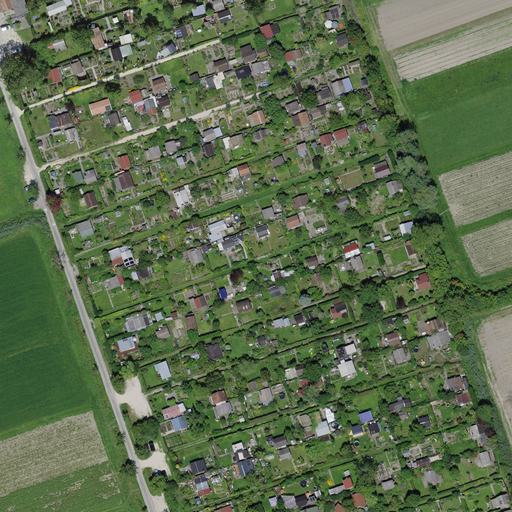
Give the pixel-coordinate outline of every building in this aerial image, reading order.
[(11,0),(0,0),(0,2),(2,9),(13,6),(11,0)] [(51,14),(76,4),(74,0),(59,0),(48,5),(51,14)] [(230,6),(227,0),(214,0),(217,9),(230,6)] [(91,29),(98,49),(109,45),(101,25),(91,29)] [(266,40),(276,36),(271,25),(262,29),(266,40)] [(117,58),(135,52),(131,42),(113,48),(117,58)] [(247,64),(258,60),(253,45),(242,48),(247,64)] [(302,49),(287,53),(290,61),(304,57),(302,49)] [(81,58),(72,62),(77,73),(86,69),(81,58)] [(219,74),(231,70),(228,59),(216,63),(219,74)] [(255,74),(266,73),(265,63),(254,64),(255,74)] [(240,80),(253,75),(250,65),(236,70),(240,80)] [(48,70),(52,82),(64,78),(59,66),(48,70)] [(211,90),(219,87),(216,77),(208,79),(211,90)] [(158,93),(169,89),(165,78),(153,82),(158,93)] [(351,78),(334,83),(337,96),(355,91),(351,78)] [(319,91),(322,103),(334,100),(331,88),(319,91)] [(135,103),(145,100),(141,90),(131,94),(135,103)] [(163,109),(173,105),(169,95),(159,99),(163,109)] [(90,104),(94,116),(114,110),(111,99),(90,104)] [(151,113),(151,115),(159,114),(158,99),(138,101),(140,114),(151,113)] [(289,103),(290,114),(305,112),(303,101),(289,103)] [(312,109),(315,118),(329,115),(327,105),(312,109)] [(254,127),(268,122),(264,110),(250,115),(254,127)] [(297,129),(312,124),(308,111),(293,116),(297,129)] [(53,130),(74,124),(71,112),(49,118),(53,130)] [(113,126),(121,124),(119,114),(111,115),(113,126)] [(221,126),(205,132),(209,141),(225,135),(221,126)] [(335,132),(339,142),(351,137),(347,128),(335,132)] [(229,149),(247,144),(244,134),(226,139),(229,149)] [(331,134),(320,138),(325,149),(336,144),(331,134)] [(166,144),(170,154),(179,150),(175,141),(166,144)] [(149,161),(164,155),(160,146),(145,152),(149,161)] [(129,155),(120,159),(124,169),(133,166),(129,155)] [(387,161),(375,166),(381,179),(393,174),(387,161)] [(250,164),(240,167),(242,175),(252,172),(250,164)] [(94,171),(86,173),(89,183),(97,180),(94,171)] [(114,179),(119,193),(137,186),(131,172),(114,179)] [(389,184),(392,194),(405,190),(401,180),(389,184)] [(190,188),(170,196),(175,209),(195,201),(190,188)] [(89,208),(98,206),(96,193),(87,195),(89,208)] [(297,209),(312,205),(309,194),(294,198),(297,209)] [(274,208),(264,211),(267,219),(277,217),(274,208)] [(288,218),(291,229),(302,226),(299,215),(288,218)] [(83,239),(97,234),(91,220),(78,225),(83,239)] [(208,225),(212,240),(229,236),(225,221),(208,225)] [(404,234),(416,232),(414,223),(402,225),(404,234)] [(259,237),(270,235),(269,225),(258,227),(259,237)] [(235,236),(220,241),(222,250),(238,246),(235,236)] [(358,241),(345,245),(348,257),(362,253),(358,241)] [(121,248),(110,252),(115,266),(126,263),(129,272),(139,269),(133,250),(123,254),(121,248)] [(202,249),(190,253),(194,265),(206,261),(202,249)] [(143,278),(155,274),(152,265),(140,269),(143,278)] [(278,282),(284,279),(281,271),(274,274),(278,282)] [(115,289),(127,284),(123,274),(111,279),(115,289)] [(431,288),(429,275),(418,277),(420,290),(431,288)] [(282,295),(281,293),(286,290),(284,285),(271,291),(275,298),(282,295)] [(223,291),(225,300),(235,297),(233,288),(223,291)] [(204,295),(191,301),(196,311),(208,305),(204,295)] [(335,302),(337,309),(332,310),(335,319),(350,315),(345,299),(335,302)] [(239,303),(241,311),(254,307),(252,300),(239,303)] [(126,319),(130,333),(153,326),(149,312),(126,319)] [(197,316),(187,317),(189,331),(199,330),(197,316)] [(427,324),(431,335),(447,329),(443,318),(427,324)] [(160,339),(171,337),(170,327),(158,329),(160,339)] [(432,349),(453,344),(450,331),(429,336),(432,349)] [(391,348),(403,345),(400,332),(388,335),(391,348)] [(122,353),(138,349),(135,337),(119,341),(122,353)] [(221,343),(208,347),(212,360),(225,356),(221,343)] [(350,354),(358,352),(356,344),(339,349),(342,361),(351,359),(350,354)] [(409,347),(395,351),(399,363),(413,358),(409,347)] [(354,360),(339,365),(344,377),(358,373),(354,360)] [(169,361),(158,365),(163,380),(173,377),(169,361)] [(453,392),(465,388),(462,376),(449,380),(453,392)] [(312,377),(302,381),(307,392),(317,388),(312,377)] [(260,392),(263,402),(276,398),(272,388),(260,392)] [(215,406),(229,401),(225,390),(211,395),(215,406)] [(460,405),(474,401),(471,392),(458,396),(460,405)] [(405,401),(389,404),(391,412),(407,409),(405,401)] [(182,415),(178,405),(163,410),(167,420),(182,415)] [(361,415),(363,422),(375,418),(373,412),(361,415)] [(178,430),(190,425),(187,416),(174,421),(178,430)] [(329,421),(316,424),(319,437),(332,433),(329,421)] [(278,450),(290,446),(286,435),(274,439),(278,450)] [(245,443),(234,445),(238,460),(249,457),(245,443)] [(280,451),(283,460),(293,458),(291,448),(280,451)] [(429,459),(418,462),(420,469),(431,466),(429,459)] [(194,476),(205,473),(202,461),(191,464),(194,476)] [(237,479),(247,475),(242,462),(231,466),(237,479)] [(426,473),(431,485),(441,480),(436,469),(426,473)] [(194,477),(199,491),(211,487),(207,473),(194,477)] [(357,479),(345,480),(346,489),(358,488),(357,479)] [(356,507),(367,506),(366,493),(355,495),(356,507)] [(496,508),(511,504),(509,495),(493,499),(496,508)]
